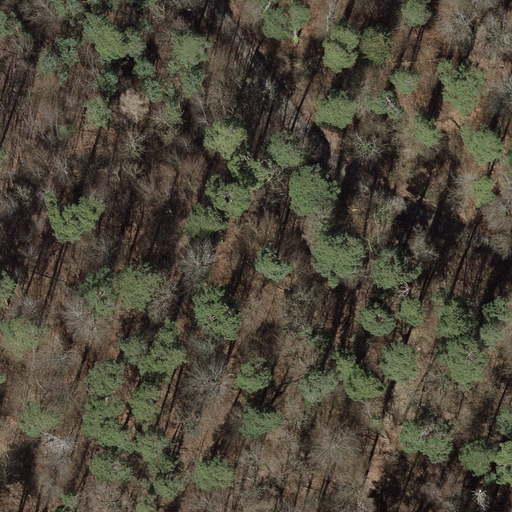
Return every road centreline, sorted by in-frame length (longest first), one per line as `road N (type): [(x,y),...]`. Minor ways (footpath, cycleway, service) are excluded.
road 1 (track): [(511,255),(343,176),(203,0)]
road 2 (track): [(511,128),(445,31),(435,0)]
